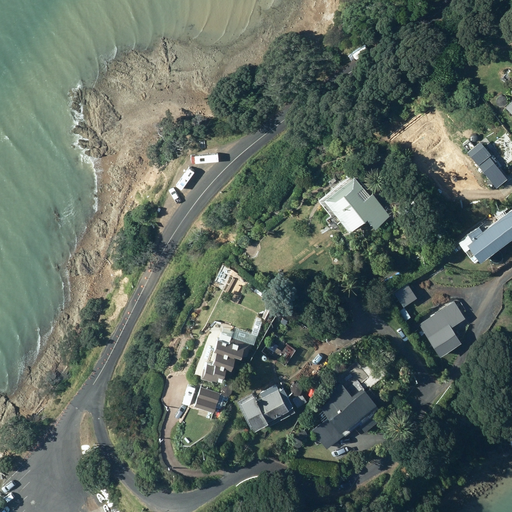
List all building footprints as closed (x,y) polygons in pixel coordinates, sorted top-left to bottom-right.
[(497,85),(499,86),(500,86),(502,86),(503,86),(505,86),(506,85),(508,84),(509,83),(509,82),(510,80),(511,79),(511,77),(510,76),(510,74),(509,73),(508,72),(507,70),(506,70),(505,69),(503,69),(501,69),(500,69),(498,69),(497,70),(496,71),(495,72),(494,73),(493,75),(493,76),(493,78),(493,79),(493,81),(494,82),(495,83),(496,84),(497,85)] [(467,153),(505,199),(511,193),(511,187),(506,181),(508,180),(494,163),(496,162),(480,142),(467,153)] [(323,202),(349,233),(366,220),(374,230),(390,216),(373,195),(370,197),(353,177),(323,202)] [(445,194),(447,195),(448,195),(449,195),(451,195),(452,195),(454,194),(455,193),(456,192),(457,191),(457,190),(458,188),(458,187),(458,186),(457,184),(457,183),(456,182),(455,181),(454,180),(453,179),(451,179),(450,179),(448,179),(447,179),(446,180),(444,180),(443,181),(443,183),(442,184),(441,185),(441,187),(441,188),(442,190),(442,191),(443,192),(444,193),(445,194)] [(423,195),(413,185),(405,193),(415,203),(423,195)] [(397,212),(402,217),(411,209),(407,204),(397,212)] [(494,210),(498,216),(506,210),(502,204),(494,210)] [(480,264),(511,240),(511,211),(483,233),(478,227),(458,242),(465,252),(469,249),(480,264)] [(427,245),(429,245),(430,245),(431,245),(432,245),(433,244),(434,243),(435,242),(436,241),(436,239),(436,238),(436,237),(436,235),(435,234),(435,233),(434,232),(433,232),(431,231),(430,231),(429,230),(427,231),(426,231),(425,231),(424,232),(423,233),(422,234),(422,235),(421,237),(421,238),(421,239),(422,240),(422,242),(423,243),(424,244),(425,244),(426,245),(427,245)] [(419,324),(439,358),(461,344),(451,328),(465,319),(454,302),(419,324)] [(411,318),(405,308),(400,311),(406,321),(411,318)] [(261,314),(264,320),(273,316),(270,310),(261,314)] [(272,331),(280,336),(285,328),(277,323),(272,331)] [(191,334),(185,338),(188,342),(194,338),(191,334)] [(251,344),(221,334),(219,341),(218,341),(214,352),(217,354),(213,366),(207,364),(205,370),(203,369),(200,378),(215,384),(216,381),(222,383),(226,370),(231,372),(235,359),(240,361),(242,356),(246,357),(251,344)] [(287,364),(296,351),(287,344),(278,358),(287,364)] [(238,405),(254,433),(267,425),(266,423),(288,411),(287,409),(292,406),(279,383),(238,405)] [(341,384),(327,395),(331,400),(320,409),(328,419),(312,431),(326,450),(343,437),(340,434),(370,411),(359,397),(354,401),(341,384)] [(220,393),(200,388),(195,408),(214,413),(220,393)] [(298,408),(306,402),(301,393),(292,399),(298,408)] [(375,412),(359,425),(365,433),(381,420),(375,412)]
